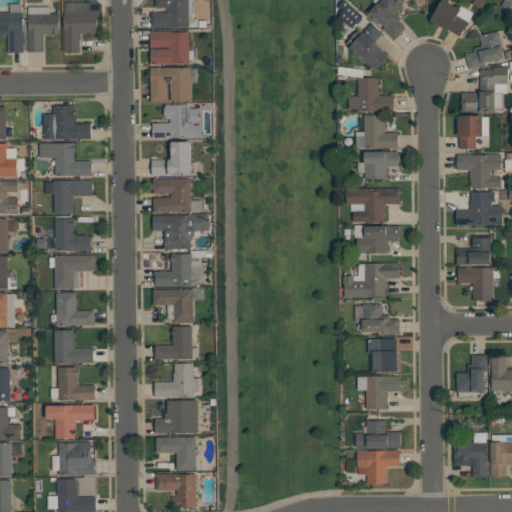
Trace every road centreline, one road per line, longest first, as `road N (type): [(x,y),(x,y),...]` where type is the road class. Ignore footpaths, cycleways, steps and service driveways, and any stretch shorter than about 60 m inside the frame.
road 1 (residential): [(123,0),(131,511)]
road 2 (residential): [(428,67),(434,324)]
road 3 (residential): [(316,511),(344,505),(511,507)]
road 4 (residential): [(434,324),(437,507)]
road 5 (residential): [(0,85),(125,85)]
